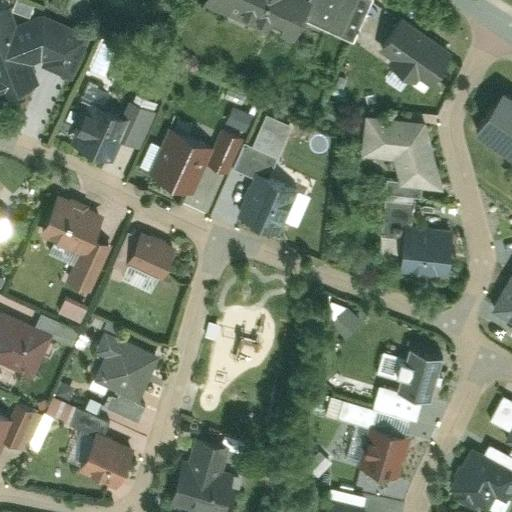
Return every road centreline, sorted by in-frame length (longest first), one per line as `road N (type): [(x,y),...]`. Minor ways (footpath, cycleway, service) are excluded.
road 1 (residential): [(505,29),(480,56),(453,115),(481,258),(465,305),(466,338)]
road 2 (residential): [(122,511),(139,492),(180,386),(217,237)]
road 3 (residential): [(466,338),(217,237)]
road 4 (residential): [(217,237),(0,142)]
road 5 (residential): [(414,511),(473,358)]
